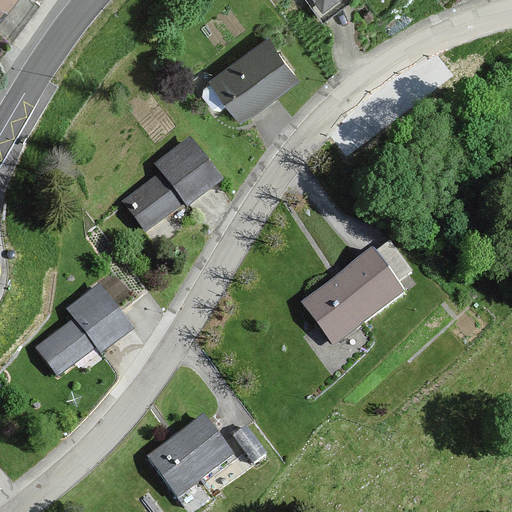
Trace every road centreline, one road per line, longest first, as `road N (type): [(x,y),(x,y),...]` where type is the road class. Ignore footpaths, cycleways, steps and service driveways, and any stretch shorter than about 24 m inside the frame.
road 1 (residential): [(24,511),(123,420),(202,307),(273,176),(320,122),(384,65),(511,13)]
road 2 (secondary): [(90,0),(30,77),(0,133)]
